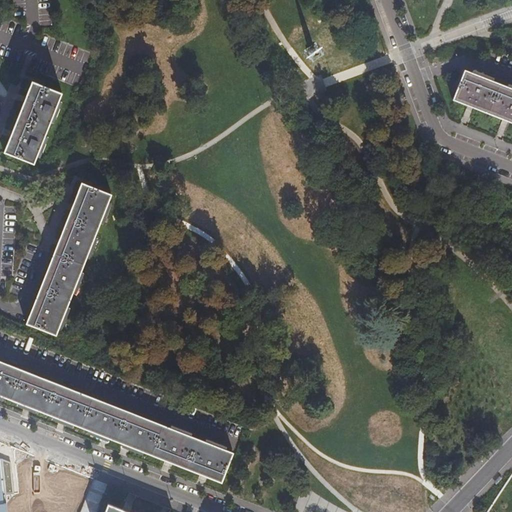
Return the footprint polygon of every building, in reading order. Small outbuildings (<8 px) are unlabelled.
[(447,98),(450,99),(466,106),(503,121),(511,124),(511,90),(458,69),(447,98)] [(62,94),(33,82),(22,108),(13,132),(5,152),(34,164),(62,94)] [(33,305),(26,322),(55,334),(113,194),(84,182),(70,215),(55,251),(54,254),(33,305)] [(220,486),(231,456),(0,363),(0,396),(27,408),(62,422),(116,444),(128,449),(147,457),(168,465),(204,480),(220,486)] [(13,494),(10,463),(0,458),(0,511),(7,511),(5,494),(13,494)] [(130,511),(126,510),(108,503),(104,511),(130,511)]
